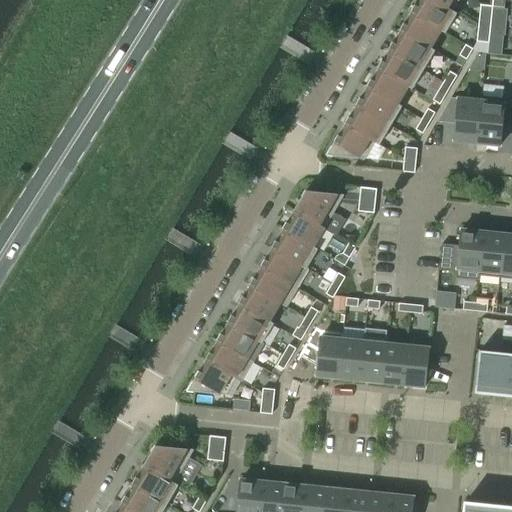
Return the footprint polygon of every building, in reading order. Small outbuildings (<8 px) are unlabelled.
[(456,14),(431,0),(417,0),(410,13),(445,33),(456,14)] [(431,0),(456,14),(452,11),(458,0),(431,0)] [(477,29),(489,30),(492,8),(492,6),(480,5),(477,29)] [(507,9),(492,8),(489,30),(489,34),(504,36),(507,9)] [(444,34),(445,33),(410,13),(399,31),(434,51),(430,48),(440,31),(444,34)] [(488,43),(489,30),(477,29),(476,42),(488,43)] [(423,70),(434,51),(399,31),(388,50),(423,70)] [(459,55),(466,60),(472,49),(465,45),(459,55)] [(423,70),(388,50),(377,69),(412,89),(423,70)] [(485,54),(477,53),(476,65),(484,66),(485,54)] [(411,90),(412,89),(377,69),(366,87),(401,108),(401,107),(397,104),(407,87),(411,90)] [(450,86),(456,76),(449,72),(443,82),(450,86)] [(437,92),(444,97),(450,86),(443,82),(437,92)] [(366,87),(355,106),(390,126),(401,108),(366,87)] [(476,143),(481,96),(480,96),(480,101),(457,98),(452,141),(455,141),(455,142),(466,143),(466,142),(476,143)] [(481,96),(476,143),(486,144),(486,145),(497,146),(497,145),(500,145),(505,99),(481,96)] [(390,126),(355,106),(344,125),(379,145),(390,126)] [(428,123),(434,113),(427,109),(421,119),(428,123)] [(415,130),(422,134),(428,123),(421,119),(415,130)] [(379,145),(344,125),(326,156),(365,159),(374,143),(379,145)] [(405,147),(404,158),(415,160),(416,149),(405,147)] [(404,158),(403,159),(402,172),(414,173),(415,160),(404,158)] [(373,213),(376,189),(361,188),(359,211),(373,213)] [(324,229),(344,195),(305,191),(293,211),(324,229)] [(313,247),(324,229),(293,211),(282,230),(317,250),(317,249),(313,247)] [(477,280),(482,232),(472,231),(472,230),(463,229),(463,230),(460,230),(455,278),(477,280)] [(306,268),(317,250),(282,230),(271,248),(308,270),(309,269),(306,268)] [(482,232),(477,280),(478,280),(479,275),(499,277),(503,234),(502,234),(502,233),(493,232),(493,233),(482,232)] [(511,234),(506,234),(506,235),(503,234),(499,277),(511,278),(511,234)] [(342,254),(349,258),(355,247),(348,243),(342,254)] [(260,267),(297,289),(308,270),(271,248),(260,267)] [(286,307),(297,289),(260,267),(249,286),(286,307)] [(331,284),(339,288),(345,277),(337,273),(331,284)] [(332,298),(339,288),(331,284),(325,294),(332,298)] [(238,305),(273,325),(273,324),(269,321),(279,304),(286,308),(286,307),(249,286),(238,305)] [(346,298),(335,297),(334,306),(345,307),(345,306),(346,298)] [(357,307),(358,299),(346,298),(345,306),(357,307)] [(379,309),(380,301),(367,300),(367,308),(379,309)] [(474,311),(475,303),(463,302),(462,310),(474,311)] [(398,311),(410,313),(410,305),(398,303),(398,311)] [(475,303),(474,311),(477,311),(486,312),(487,304),(475,303)] [(273,325),(238,305),(227,322),(262,343),(273,325)] [(410,305),(410,313),(422,314),(422,306),(410,305)] [(303,317),(310,322),(317,311),(309,307),(303,317)] [(297,328),(304,332),(310,322),(303,317),(297,328)] [(227,322),(216,341),(253,363),(254,362),(247,358),(258,341),(262,344),(262,343),(227,322)] [(501,340),(511,341),(511,334),(511,326),(503,326),(501,340)] [(315,375),(337,378),(341,339),(319,337),(315,375)] [(267,356),(276,361),(285,343),(276,338),(267,356)] [(341,339),(337,378),(359,380),(363,342),(341,339)] [(384,344),(363,342),(359,380),(381,382),(385,339),(384,339),(384,344)] [(385,339),(381,382),(403,384),(407,341),(385,339)] [(216,341),(205,360),(242,382),(253,363),(216,341)] [(407,341),(403,384),(425,387),(429,348),(407,346),(408,341),(407,341)] [(289,345),(282,355),(290,359),(296,349),(289,345)] [(505,393),(506,393),(510,356),(481,353),(481,351),(479,351),(475,390),(477,390),(477,386),(506,389),(505,393)] [(290,359),(282,355),(276,365),(283,370),(290,359)] [(242,382),(205,360),(187,391),(219,395),(230,375),(242,382)] [(262,388),(260,413),(272,414),(274,390),(262,388)] [(208,460),(222,462),(225,438),(211,436),(208,460)] [(143,465),(178,486),(178,485),(174,483),(193,450),(155,446),(143,465)] [(132,484),(167,505),(178,486),(143,465),(132,484)] [(257,511),(261,482),(239,480),(236,511),(257,511)] [(280,511),(283,484),(261,482),(257,511),(280,511)] [(121,503),(136,511),(162,511),(167,505),(132,484),(121,503)] [(303,511),(306,486),(283,484),(280,511),(303,511)] [(322,511),(325,488),(306,486),(303,511),(322,511)] [(346,511),(349,491),(325,488),(322,511),(346,511)] [(346,511),(368,511),(370,493),(349,491),(346,511)] [(370,493),(368,511),(390,511),(392,495),(370,493)] [(390,511),(411,511),(413,498),(392,495),(390,511)] [(192,509),(197,511),(199,511),(205,502),(198,498),(192,509)] [(136,511),(121,503),(115,511),(136,511)]
